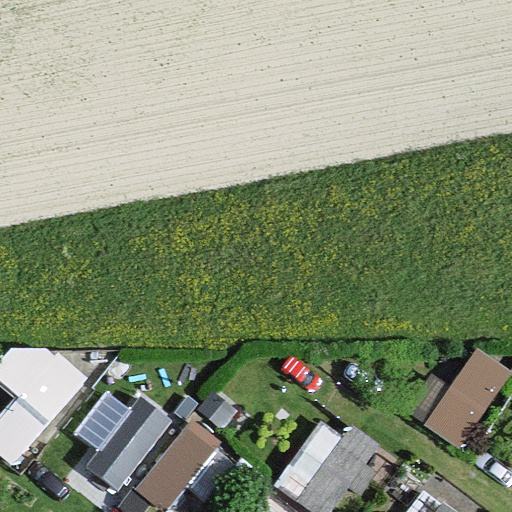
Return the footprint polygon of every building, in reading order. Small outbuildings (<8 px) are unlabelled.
[(0,364),(0,379),(19,394),(0,417),(0,450),(18,465),(86,380),(26,332),(0,364)] [(511,366),(478,344),(428,422),(467,447),(511,377),(511,366)] [(170,424),(115,381),(79,428),(99,444),(77,473),(111,500),(170,424)] [(0,409),(11,390),(0,383),(0,409)] [(331,511),(347,511),(378,436),(315,412),(284,493),(331,511)] [(137,484),(169,510),(226,440),(194,414),(137,484)] [(403,511),(464,511),(467,507),(417,484),(403,511)] [(286,511),(267,497),(255,511),(286,511)]
